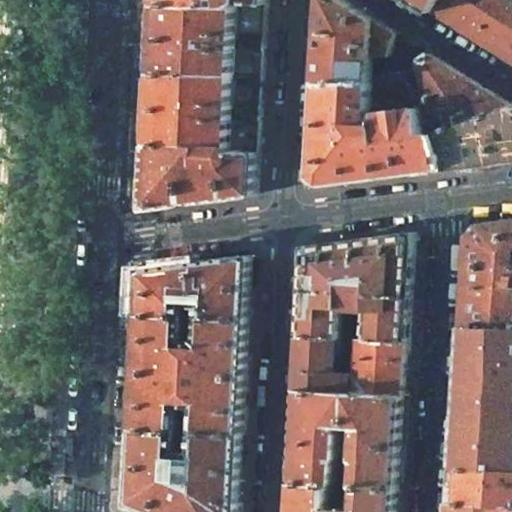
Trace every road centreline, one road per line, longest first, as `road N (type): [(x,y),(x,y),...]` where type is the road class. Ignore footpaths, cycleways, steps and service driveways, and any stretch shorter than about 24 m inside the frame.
road 1 (residential): [(448,196),(428,511)]
road 2 (residential): [(268,511),(284,217)]
road 3 (primary): [(104,235),(92,511)]
road 4 (primary): [(122,0),(104,235)]
road 5 (residential): [(284,217),(295,0)]
road 6 (residential): [(104,235),(284,217)]
road 7 (residential): [(284,217),(448,196)]
road 8 (residential): [(381,0),(511,82)]
